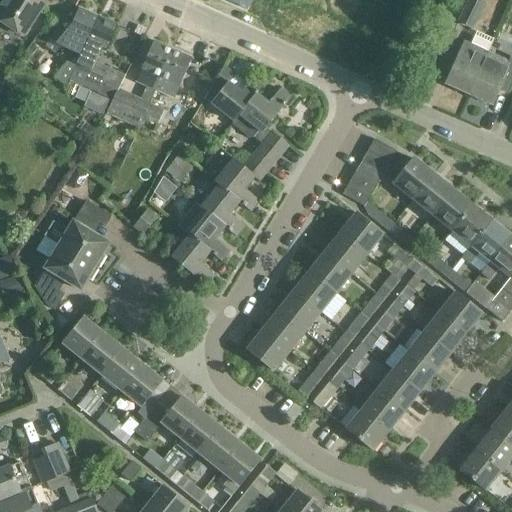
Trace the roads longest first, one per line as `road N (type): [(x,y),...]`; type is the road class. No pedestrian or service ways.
road 1 (residential): [(400,487),(338,470),(223,387),(211,349),(227,312)]
road 2 (residential): [(227,312),(360,88)]
road 3 (unclassified): [(360,88),(162,0)]
road 4 (residential): [(400,487),(511,342)]
road 5 (unclassified): [(511,155),(360,88)]
